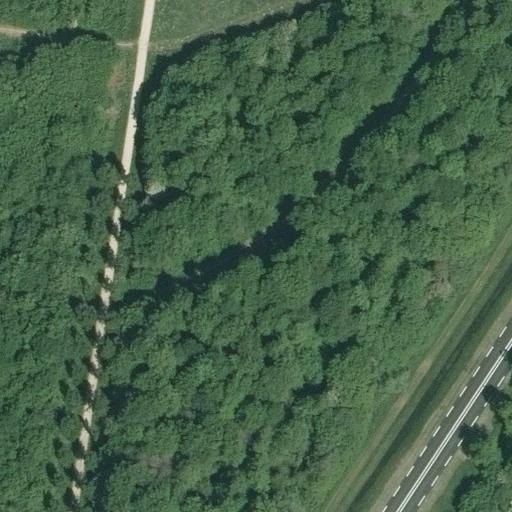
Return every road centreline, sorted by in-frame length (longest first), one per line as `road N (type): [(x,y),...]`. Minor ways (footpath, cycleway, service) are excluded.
road 1 (unknown): [(456,0),(378,121),(301,202),(219,265),(100,321)]
road 2 (unknown): [(329,511),(511,229)]
road 3 (primary): [(387,511),(511,321)]
road 4 (unknown): [(296,0),(143,43)]
